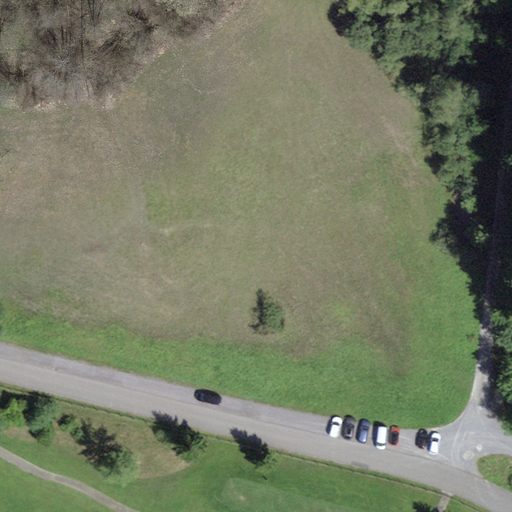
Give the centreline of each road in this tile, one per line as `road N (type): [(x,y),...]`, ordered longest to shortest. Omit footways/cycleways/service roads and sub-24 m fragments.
road 1 (unclassified): [(0,362),(444,478),(511,508)]
road 2 (track): [(444,478),(478,428),(449,202),(468,0)]
